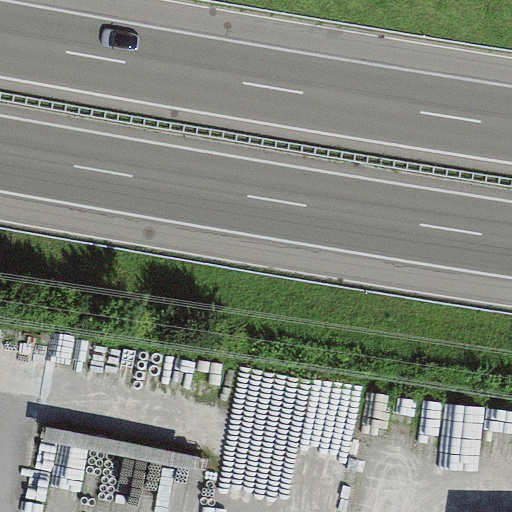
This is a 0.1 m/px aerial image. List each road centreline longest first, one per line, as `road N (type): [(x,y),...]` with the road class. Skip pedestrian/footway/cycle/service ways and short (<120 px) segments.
road 1 (motorway): [(511,125),(0,38)]
road 2 (motorway): [(0,156),(511,242)]
